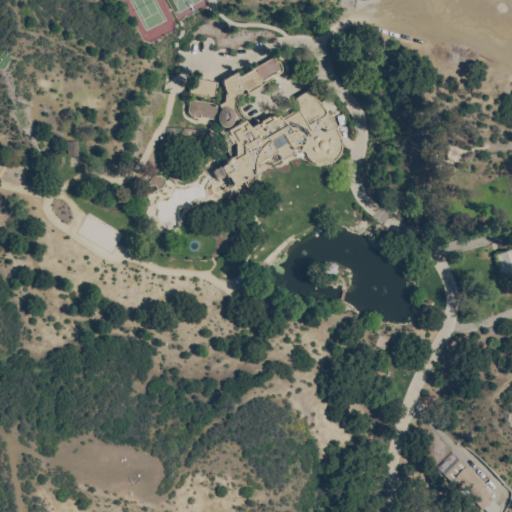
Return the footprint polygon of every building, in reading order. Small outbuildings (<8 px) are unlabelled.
[(187,112),(189,103),(194,101),(217,106),(224,103),(225,93),(223,86),(222,82),(236,73),(239,78),(273,58),(276,63),(277,63),(279,63),(280,65),(281,69),(281,72),(281,73),(278,75),(274,76),(274,75),(260,83),(263,90),(249,98),(244,90),(234,96),(232,106),(242,122),(244,121),(251,130),(272,117),(274,120),(278,117),(284,123),(299,112),(298,105),(297,99),(308,93),(313,98),(326,112),(335,127),(340,139),(342,145),(341,151),(339,155),(336,159),(333,162),(329,164),(324,165),(319,165),(315,164),(311,162),(307,157),(304,153),(297,152),(296,154),(295,154),(280,162),(275,154),(254,166),(254,175),(254,178),(253,181),(250,182),(247,183),(244,181),(232,188),(225,176),(217,180),(212,172),(226,164),(225,163),(225,161),(227,159),(230,159),(232,159),(219,136),(229,130),(228,128),(225,129),(222,128),(220,127),(218,124),(217,122),(200,118),(200,120),(193,118),(193,117),(190,117),(187,112)] [(189,94),(192,80),(218,84),(215,98),(189,94)] [(78,142),(78,166),(68,166),(67,142),(78,142)] [(149,184),(150,181),(152,179),(154,177),(157,177),(160,177),(162,178),(164,180),(165,182),(164,185),(163,188),(160,190),(157,191),(155,186),(148,187),(149,184)] [(494,257),(511,251),(511,254),(511,274),(502,278),(494,257)] [(485,490),(494,500),(493,501),(495,503),(501,509),(498,511),(485,511),(483,510),(482,511),(468,497),(465,500),(448,483),(449,482),(443,476),(460,460),(466,466),(467,465),(488,487),(485,490)]
